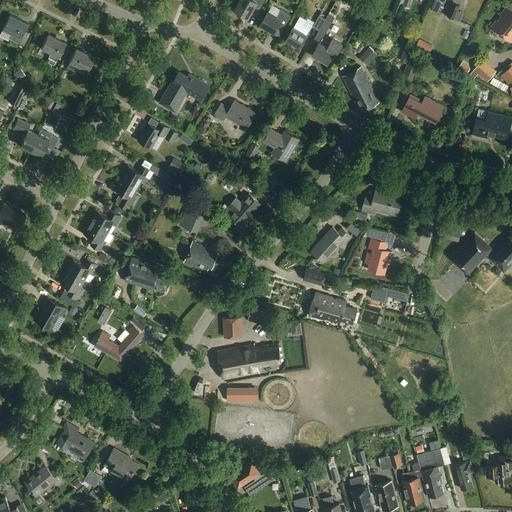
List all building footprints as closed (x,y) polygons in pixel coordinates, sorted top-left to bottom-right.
[(265,0),(240,0),(235,9),(248,17),(254,7),(259,10),(265,0)] [(396,0),(392,14),(399,16),(402,6),(409,8),(411,0),(396,0)] [(361,2),(358,8),(363,11),(367,4),(361,2)] [(464,13),(458,11),(460,6),(452,3),(447,16),(454,20),(454,19),(460,22),(464,13)] [(511,40),(511,5),(509,3),(491,27),(511,42),(511,40)] [(291,16),(281,10),(277,17),(268,11),(260,24),(274,33),(278,25),(283,28),(291,16)] [(27,23),(9,14),(2,29),(11,34),(9,39),(24,46),(30,34),(23,30),(27,23)] [(333,38),(327,47),(320,43),(332,23),(331,22),(334,18),(328,15),(325,19),(326,19),(319,31),(313,41),(318,44),(312,55),(327,64),(334,52),(337,53),(342,44),(333,38)] [(300,47),(307,35),(310,29),(303,25),(307,19),(300,16),(293,27),(286,40),(300,47)] [(326,19),(325,19),(322,17),(319,16),(312,27),(319,31),(326,19)] [(54,66),(56,62),(58,57),(65,42),(48,34),(40,48),(50,53),(48,58),(50,59),(48,63),(54,66)] [(272,50),(278,37),(273,35),(267,48),(272,50)] [(419,39),(416,45),(430,52),(433,46),(419,39)] [(370,47),(360,58),(367,65),(377,54),(370,47)] [(94,57),(76,48),(69,63),(67,67),(75,71),(77,67),(86,71),(94,57)] [(482,59),(473,70),(487,82),(496,71),(482,59)] [(410,60),(401,81),(410,84),(418,63),(410,60)] [(511,65),(503,73),(511,83),(511,82),(511,65)] [(364,110),(380,102),(361,66),(343,76),(360,109),(363,108),(364,110)] [(60,68),(57,75),(63,78),(66,71),(60,68)] [(21,69),(13,74),(17,81),(26,77),(21,69)] [(162,99),(159,103),(176,113),(187,92),(202,100),(210,86),(195,77),(193,80),(179,71),(166,93),(165,92),(162,99)] [(506,92),(509,86),(494,77),(490,83),(506,92)] [(26,88),(17,84),(8,102),(18,106),(26,88)] [(435,123),(444,106),(425,96),(423,101),(410,94),(402,112),(414,118),(417,114),(435,123)] [(226,115),(234,120),(246,128),(255,113),(234,101),(230,109),(221,103),(214,114),(223,119),(226,115)] [(65,108),(56,104),(53,111),(62,115),(65,108)] [(511,118),(511,116),(488,110),(486,119),(476,116),(472,134),(487,138),(488,134),(507,139),(511,118)] [(79,115),(72,111),(69,119),(76,122),(79,115)] [(17,119),(13,129),(25,135),(19,146),(30,151),(38,135),(28,130),(30,125),(17,119)] [(178,133),(160,123),(157,128),(148,123),(138,140),(151,148),(159,134),(173,142),(178,133)] [(190,124),(186,132),(191,135),(195,127),(190,124)] [(282,136),(271,129),(264,141),(275,147),(272,153),(286,161),(299,139),(285,131),(282,136)] [(40,130),(38,135),(30,151),(41,156),(46,145),(53,148),(57,138),(50,135),(40,130)] [(247,152),(253,156),(259,147),(253,143),(247,152)] [(176,177),(184,164),(183,164),(183,163),(174,158),(166,172),(176,177)] [(223,178),(232,168),(227,163),(218,172),(219,173),(219,174),(223,178)] [(121,177),(138,187),(142,180),(145,182),(151,171),(141,165),(138,171),(128,165),(121,177)] [(166,187),(172,176),(165,172),(159,183),(166,187)] [(240,189),(245,184),(233,173),(228,179),(240,189)] [(138,187),(121,177),(114,189),(120,193),(117,199),(118,199),(116,203),(125,208),(127,205),(131,207),(138,196),(134,194),(138,187)] [(402,197),(376,190),(373,199),(366,197),(362,211),(375,214),(376,210),(397,216),(402,197)] [(206,193),(201,198),(208,204),(213,199),(206,193)] [(261,203),(250,193),(242,202),(236,197),(222,213),(228,219),(231,216),(242,225),(243,227),(248,221),(247,220),(261,203)] [(24,214),(3,204),(0,210),(0,223),(1,221),(17,228),(24,214)] [(181,223),(200,231),(208,214),(188,206),(181,223)] [(97,210),(91,221),(108,231),(113,223),(116,225),(121,216),(111,210),(107,216),(97,210)] [(356,221),(365,223),(367,214),(358,212),(356,221)] [(108,231),(91,221),(84,233),(94,238),(91,244),(101,250),(107,241),(104,239),(108,231)] [(464,238),(464,224),(445,224),(445,237),(464,238)] [(323,263),(329,256),(343,241),(346,244),(352,237),(342,227),(338,232),(333,227),(325,235),(326,236),(312,252),(323,263)] [(367,228),(366,235),(382,239),(384,232),(367,228)] [(511,263),(511,239),(507,244),(504,242),(495,251),(475,232),(451,257),(468,274),(486,255),(504,271),(511,263)] [(364,263),(370,265),(368,269),(385,274),(388,262),(387,261),(388,258),(390,259),(392,252),(385,250),(387,242),(372,238),(370,248),(374,249),(373,254),(367,252),(364,263)] [(219,252),(193,241),(184,262),(207,271),(209,266),(212,268),(219,252)] [(98,257),(106,261),(109,257),(103,253),(102,254),(100,253),(98,257)] [(160,266),(132,257),(125,281),(155,290),(155,288),(164,291),(169,276),(158,272),(160,266)] [(74,259),(67,270),(85,280),(89,272),(92,274),(98,264),(87,259),(84,265),(74,259)] [(322,285),(326,274),(307,268),(303,279),(322,285)] [(332,276),(338,278),(341,270),(335,268),(332,276)] [(85,280),(67,270),(61,281),(71,287),(68,293),(78,299),(83,290),(80,288),(85,280)] [(374,287),(371,299),(380,301),(383,289),(374,287)] [(346,301),(315,292),(308,315),(340,324),(341,319),(353,323),(357,309),(345,306),(346,301)] [(67,308),(47,297),(43,304),(44,305),(36,319),(51,328),(59,313),(63,315),(67,308)] [(73,306),(69,313),(75,316),(78,309),(73,306)] [(258,309),(254,322),(267,325),(270,313),(258,309)] [(136,316),(132,320),(142,330),(147,326),(136,316)] [(224,337),(242,337),(242,318),(224,318),(224,337)] [(300,320),(290,321),(292,335),(302,334),(300,320)] [(144,335),(133,325),(129,330),(131,332),(119,345),(108,339),(110,335),(102,331),(94,345),(120,360),(144,335)] [(78,334),(74,339),(79,342),(83,337),(78,334)] [(218,350),(223,379),(260,372),(259,366),(282,362),(279,344),(268,346),(268,344),(255,347),(254,344),(218,350)] [(261,399),(263,389),(248,387),(247,392),(230,389),(230,394),(261,399)] [(79,429),(67,422),(64,427),(66,428),(58,441),(74,450),(73,452),(85,458),(95,442),(77,432),(79,429)] [(120,480),(121,477),(129,481),(139,464),(126,457),(127,455),(114,448),(105,465),(112,469),(109,474),(120,480)] [(432,450),(418,454),(420,463),(424,476),(429,497),(431,497),(432,497),(434,496),(434,495),(444,492),(441,483),(443,481),(442,479),(443,478),(443,475),(441,474),(438,466),(441,465),(445,464),(441,448),(440,448),(432,450)] [(368,464),(364,450),(357,452),(361,466),(368,464)] [(391,455),(394,467),(402,465),(399,453),(391,455)] [(394,467),(391,455),(379,458),(382,470),(394,467)] [(486,478),(496,477),(496,483),(502,482),(502,484),(508,484),(508,482),(511,481),(511,465),(511,461),(506,461),(506,455),(499,456),(500,461),(494,462),(495,465),(485,466),(486,478)] [(455,464),(457,470),(462,489),(473,486),(469,473),(474,472),(471,459),(455,464)] [(231,476),(239,487),(254,477),(255,479),(261,476),(255,467),(252,463),(231,476)] [(414,470),(409,472),(411,479),(410,479),(411,483),(412,483),(415,492),(417,501),(425,499),(419,477),(424,476),(420,463),(413,465),(414,470)] [(39,494),(54,482),(57,485),(65,478),(56,467),(51,471),(45,465),(25,482),(37,496),(34,499),(39,505),(45,501),(39,494)] [(261,476),(255,479),(256,480),(261,488),(277,477),(276,475),(274,467),(272,467),(257,466),(255,467),(261,476)] [(337,467),(330,469),(333,483),(340,481),(337,467)] [(99,475),(92,471),(91,470),(85,481),(96,487),(102,476),(99,475)] [(411,479),(409,472),(402,474),(404,481),(403,481),(409,503),(417,501),(415,492),(412,483),(411,483),(410,479),(411,479)] [(364,475),(357,476),(367,511),(374,511),(376,511),(374,502),(374,496),(372,496),(369,484),(366,485),(364,475)] [(367,511),(357,476),(351,478),(354,489),(352,489),(355,501),(354,503),(356,507),(357,511),(367,511)] [(77,489),(83,484),(78,478),(72,483),(77,489)] [(312,496),(318,494),(314,480),(308,482),(312,496)] [(395,491),(392,480),(377,485),(383,509),(399,505),(397,497),(398,496),(396,491),(395,491)] [(312,509),(308,496),(295,500),(298,511),(314,511),(314,509),(312,509)] [(335,504),(332,496),(324,498),(327,507),(326,507),(327,511),(342,511),(340,503),(335,504)] [(11,509),(5,497),(0,499),(0,511),(19,511),(17,507),(11,509)]
